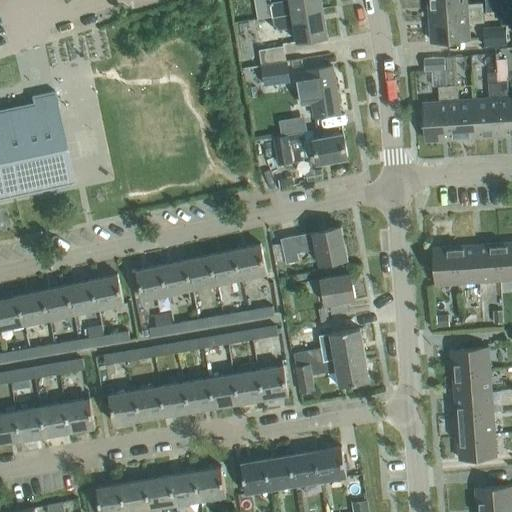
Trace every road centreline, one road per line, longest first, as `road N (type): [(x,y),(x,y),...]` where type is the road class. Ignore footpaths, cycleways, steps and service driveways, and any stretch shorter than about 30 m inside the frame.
road 1 (residential): [(412,409),(249,436),(202,429),(0,470)]
road 2 (residential): [(396,190),(0,274)]
road 3 (tertiary): [(412,409),(396,190)]
road 4 (tertiary): [(395,179),(372,0)]
